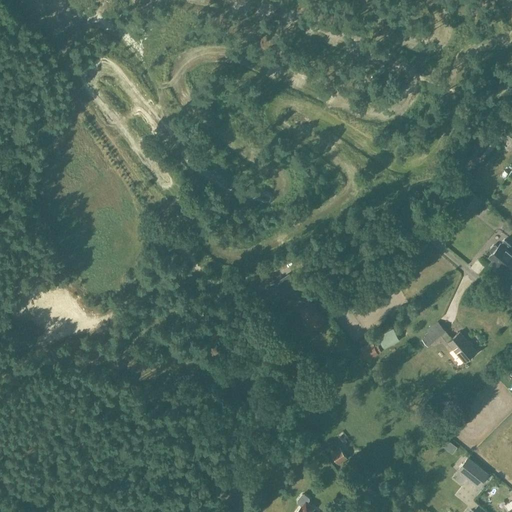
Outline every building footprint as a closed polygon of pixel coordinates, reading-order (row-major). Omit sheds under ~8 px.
[(499,115),(504,122),(511,117),(507,110),(499,115)] [(456,179),(452,175),(444,185),(448,189),(456,179)] [(472,211),(483,199),(468,187),(467,188),(463,185),(457,193),(461,196),(458,199),(472,211)] [(440,202),(433,196),(427,203),(434,209),(440,202)] [(493,253),(489,257),(493,260),(490,264),(500,273),(503,269),(507,272),(510,269),(511,270),(511,246),(505,241),(502,244),(501,244),(498,247),(496,246),(494,246),(491,249),(491,252),(493,253)] [(300,289),(290,273),(267,287),(277,303),(300,289)] [(311,302),(300,310),(314,328),(325,319),(311,302)] [(428,347),(434,342),(447,331),(439,323),(427,333),(428,334),(422,339),(428,347)] [(381,334),(385,339),(381,342),(385,348),(399,338),(391,327),(381,334)] [(460,332),(448,343),(465,362),(477,352),(460,332)] [(372,342),(360,348),(362,353),(359,355),(362,360),(365,358),(366,360),(378,354),(381,352),(377,344),(374,346),(372,342)] [(302,357),(290,367),(299,378),(312,369),(302,357)] [(244,382),(248,385),(243,393),(248,397),(256,386),(242,376),(233,389),(237,392),(244,382)] [(340,447),(331,453),(340,464),(348,458),(340,447)] [(468,458),(458,471),(478,487),(488,475),(468,458)] [(196,504),(201,509),(211,498),(206,493),(196,504)] [(300,509),(297,511),(311,511),(314,510),(312,509),(307,504),(310,500),(309,498),(304,494),(302,495),(297,500),(298,503),(302,506),(300,509)] [(493,507),(495,511),(505,511),(500,503),(493,507)]
